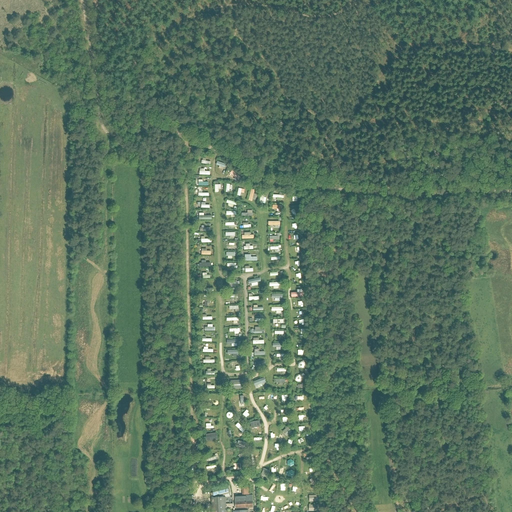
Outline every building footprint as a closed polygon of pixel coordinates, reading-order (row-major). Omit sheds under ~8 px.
[(227,173),(235,179),(238,175),(231,169),(227,173)] [(230,380),(231,388),(244,388),(243,380),(230,380)] [(228,486),(212,489),(213,496),(228,492),(228,486)] [(236,508),(253,507),(253,495),(235,496),(236,508)] [(211,511),(226,511),(226,497),(211,498),(211,511)]
